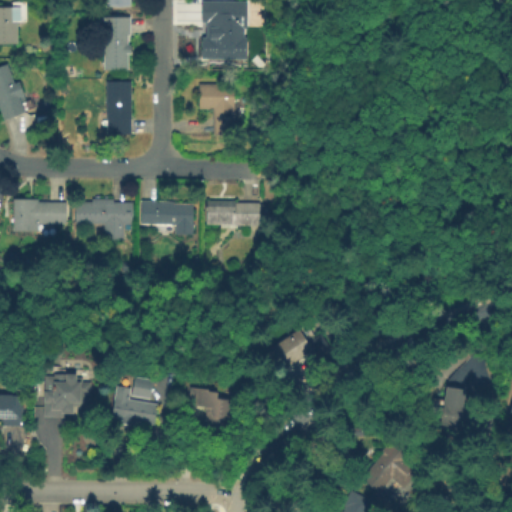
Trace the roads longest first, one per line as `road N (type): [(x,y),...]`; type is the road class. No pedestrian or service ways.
road 1 (residential): [(511,301),(401,342),(333,388),(275,445),(234,511)]
road 2 (residential): [(0,153),(39,163),(261,165)]
road 3 (residential): [(240,497),(0,490)]
road 4 (residential): [(157,0),(158,164)]
